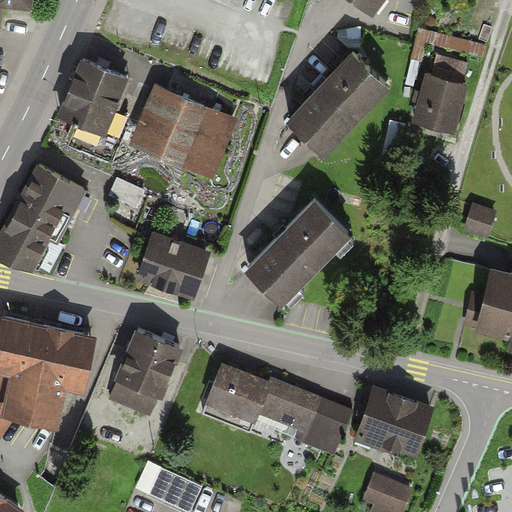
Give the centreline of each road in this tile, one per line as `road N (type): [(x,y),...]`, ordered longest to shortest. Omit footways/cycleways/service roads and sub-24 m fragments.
road 1 (residential): [(491,396),(417,371),(0,276)]
road 2 (tertiary): [(0,166),(78,0)]
road 3 (unknown): [(116,319),(55,471)]
road 4 (residential): [(491,396),(448,511)]
